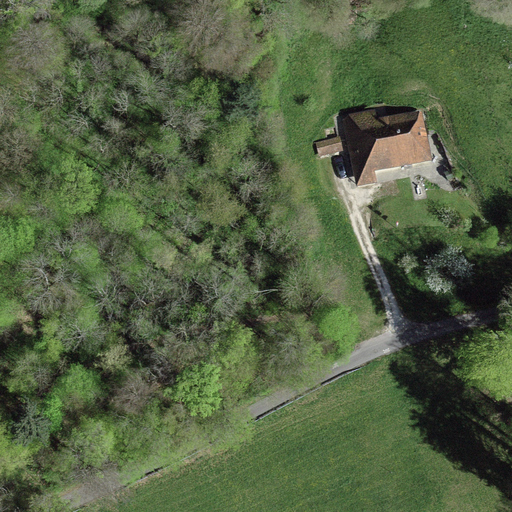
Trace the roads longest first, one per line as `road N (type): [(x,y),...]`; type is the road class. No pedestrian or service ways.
road 1 (residential): [(511,310),(401,338),(44,511)]
road 2 (track): [(346,188),(401,338)]
